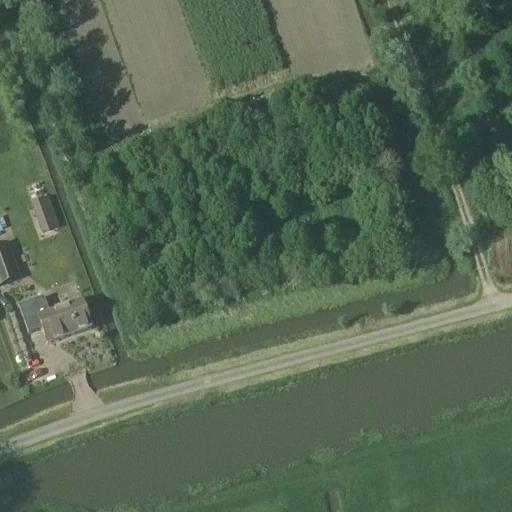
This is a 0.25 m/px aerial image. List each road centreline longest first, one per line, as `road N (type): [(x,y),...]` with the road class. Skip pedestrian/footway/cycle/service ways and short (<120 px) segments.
road 1 (unclassified): [(0,452),(253,355),(511,294)]
road 2 (track): [(400,19),(494,300)]
